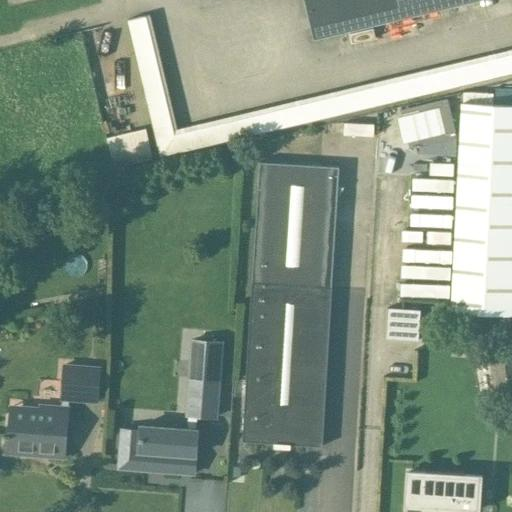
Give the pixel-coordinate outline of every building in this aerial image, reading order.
[(304,0),(314,39),(478,0),(304,0)] [(511,76),(511,51),(178,128),(151,13),(127,19),(159,156),(511,76)] [(405,106),(410,131),(455,122),(450,97),(405,106)] [(451,311),(511,314),(511,104),(461,102),(451,311)] [(151,159),(143,128),(106,137),(114,168),(151,159)] [(339,166),(259,162),(242,441),(322,446),(339,166)] [(390,275),(441,276),(442,236),(391,235),(390,275)] [(387,308),(385,338),(418,341),(420,310),(387,308)] [(122,429),(120,468),(195,473),(197,434),(196,434),(197,415),(217,417),(221,342),(192,340),(187,415),(188,415),(187,428),(140,425),(140,430),(122,429)] [(497,396),(511,393),(511,353),(492,356),(497,396)] [(5,453),(19,454),(19,451),(41,453),(41,456),(64,458),(69,400),(97,402),(100,369),(65,366),(61,407),(41,405),(40,416),(10,413),(8,434),(4,433),(4,436),(6,437),(5,453)] [(425,471),(406,470),(404,506),(421,507),(420,511),(465,511),(465,510),(480,511),(482,475),(465,473),(464,478),(432,476),(432,473),(425,472),(425,471)]
